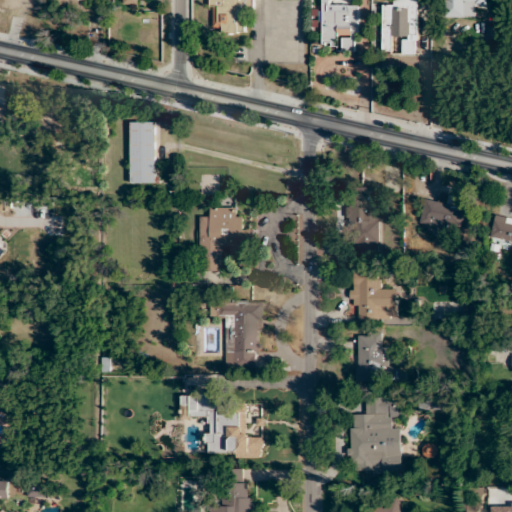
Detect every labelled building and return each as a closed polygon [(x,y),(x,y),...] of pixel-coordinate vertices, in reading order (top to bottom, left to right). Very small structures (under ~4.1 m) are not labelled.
[(247,35),(247,1),(258,1),(258,0),(210,0),(210,26),(221,26),(220,34),(247,35)] [(331,0),(321,0),(322,43),(342,43),(342,51),(359,51),(359,4),(331,4),(331,0)] [(417,0),(391,0),(392,7),(382,7),(382,52),(392,52),(392,40),(403,40),(403,54),(418,54),(417,0)] [(466,18),(466,7),(487,7),(486,0),(444,0),(444,18),(466,18)] [(155,185),(155,122),(131,122),(131,185),(155,185)] [(351,256),(379,255),(378,188),(350,188),(351,256)] [(421,223),(460,230),(464,208),(425,200),(421,223)] [(200,218),(200,272),(223,272),(223,251),(243,251),(243,217),(235,217),(235,208),(210,208),(210,218),(200,218)] [(511,243),(511,218),(494,216),(490,240),(511,243)] [(398,319),(398,290),(380,290),(380,272),(351,272),(351,304),(359,304),(359,320),(398,319)] [(227,319),(226,368),(255,368),(255,351),(263,351),(265,300),(211,299),(210,318),(227,319)] [(384,332),(358,332),(357,381),(389,381),(389,348),(384,348),(384,332)] [(402,398),(354,398),(354,474),(402,474),(402,428),(393,428),(393,419),(402,419),(402,398)] [(246,453),(246,413),(218,413),(218,442),(227,442),(227,453),(246,453)] [(253,511),(253,484),(243,484),(243,469),(220,469),(219,506),(209,505),(208,511),(253,511)] [(406,511),(400,497),(367,511),(406,511)]
